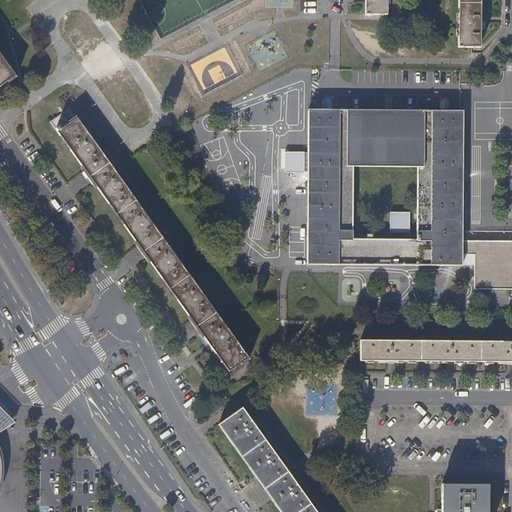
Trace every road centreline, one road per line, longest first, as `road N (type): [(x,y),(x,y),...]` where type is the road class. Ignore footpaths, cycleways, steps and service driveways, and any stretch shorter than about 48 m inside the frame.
road 1 (residential): [(121,318),(242,511)]
road 2 (residential): [(0,135),(121,318)]
road 3 (primary): [(188,511),(79,365)]
road 4 (primary): [(55,383),(151,511)]
road 5 (primary): [(63,342),(0,237)]
